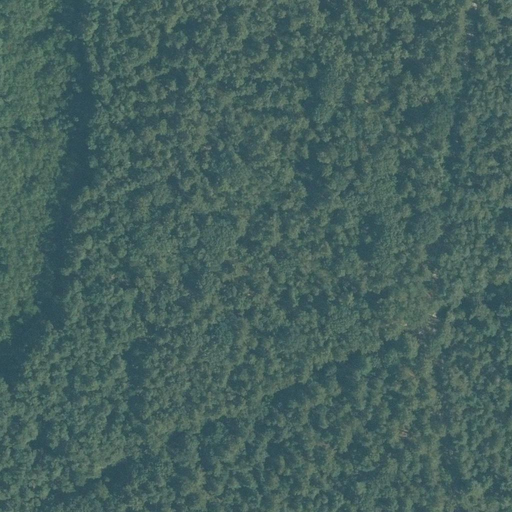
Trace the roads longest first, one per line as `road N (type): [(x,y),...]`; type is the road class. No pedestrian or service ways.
road 1 (track): [(511,273),(12,511)]
road 2 (track): [(455,511),(430,314),(436,198),(469,0)]
road 3 (track): [(137,0),(127,454)]
